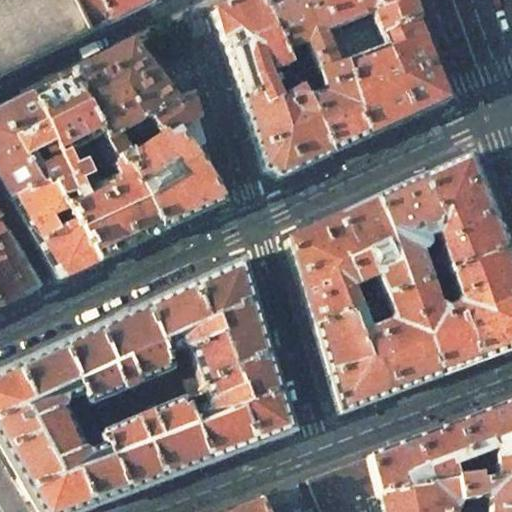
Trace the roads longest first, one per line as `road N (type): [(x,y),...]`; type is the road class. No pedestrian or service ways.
road 1 (tertiary): [(494,108),(256,217)]
road 2 (residential): [(318,448),(256,217)]
road 3 (residential): [(193,3),(256,217)]
road 4 (tertiary): [(256,217),(57,307)]
road 5 (residential): [(0,95),(193,3)]
road 6 (tertiary): [(318,448),(511,376)]
road 7 (tertiary): [(149,511),(318,448)]
